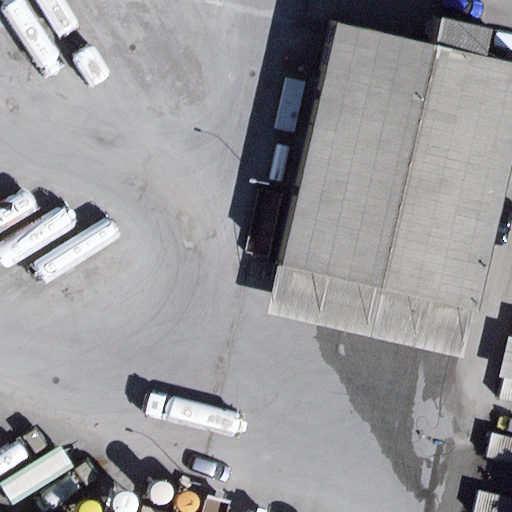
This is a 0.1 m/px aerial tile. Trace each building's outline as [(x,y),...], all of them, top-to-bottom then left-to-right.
[(420,40),(322,17),(266,260),(271,261),(463,305),(511,91),(511,62),(469,52),(476,25),(426,14),(420,40)] [(463,305),(271,261),(260,312),(451,358),(463,305)] [(511,377),(508,376),(501,399),(511,401),(511,377)] [(511,441),(497,437),(490,460),(511,465),(511,441)] [(511,511),(511,499),(481,491),(474,511),(511,511)]
